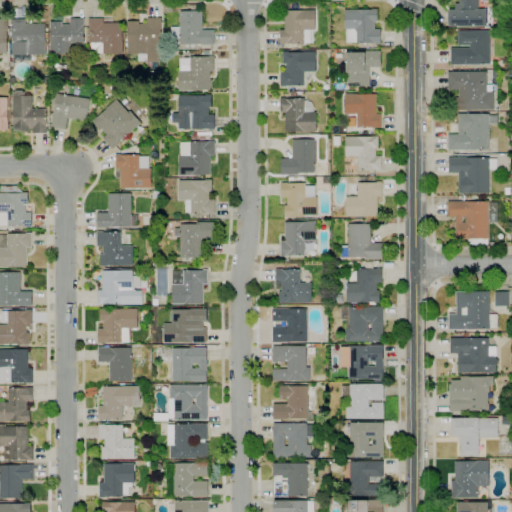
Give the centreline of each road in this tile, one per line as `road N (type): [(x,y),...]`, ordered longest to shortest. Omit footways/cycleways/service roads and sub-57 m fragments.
road 1 (residential): [(248,0),(239,511)]
road 2 (tertiary): [(416,511),(413,0)]
road 3 (residential): [(0,166),(69,171),(66,511)]
